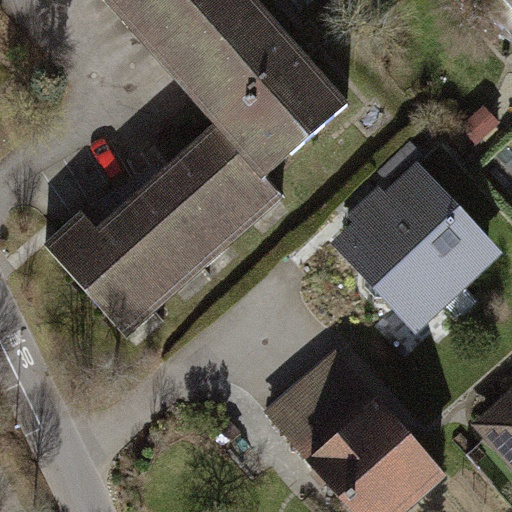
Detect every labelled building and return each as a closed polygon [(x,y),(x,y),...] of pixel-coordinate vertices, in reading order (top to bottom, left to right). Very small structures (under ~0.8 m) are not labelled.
[(356,105),(262,0),(109,0),(219,123),(270,180),(356,105)] [(270,180),(219,123),(101,228),(87,212),(49,246),(132,339),(288,200),(270,180)] [(344,242),(422,333),(511,256),(511,250),(435,162),(413,181),(400,166),(350,209),(364,225),(344,242)] [(421,511),(460,478),(339,343),(265,409),(356,511),(421,511)] [(511,453),(511,395),(483,420),(511,453)]
